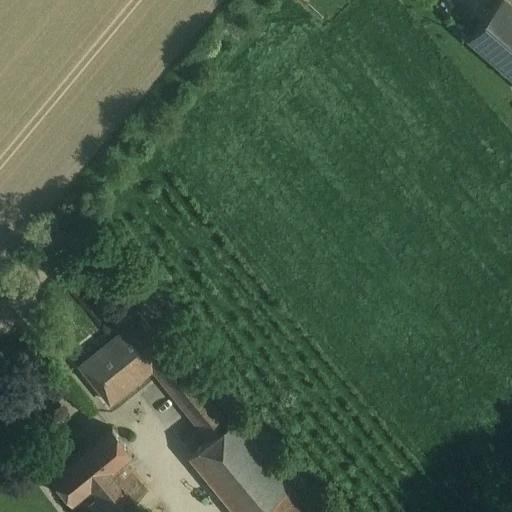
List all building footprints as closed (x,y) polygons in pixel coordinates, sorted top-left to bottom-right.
[(511,2),(509,0),(500,0),(467,38),(511,76),(511,2)] [(142,315),(81,364),(110,401),(154,365),(172,352),(142,315)] [(229,422),(172,352),(154,365),(212,436),(229,422)] [(212,436),(191,453),(238,511),(296,511),(306,504),(235,417),(229,422),(212,436)] [(148,483),(125,455),(132,449),(113,425),(52,474),(72,499),(80,492),(96,511),(112,511),(122,505),(148,483)]
